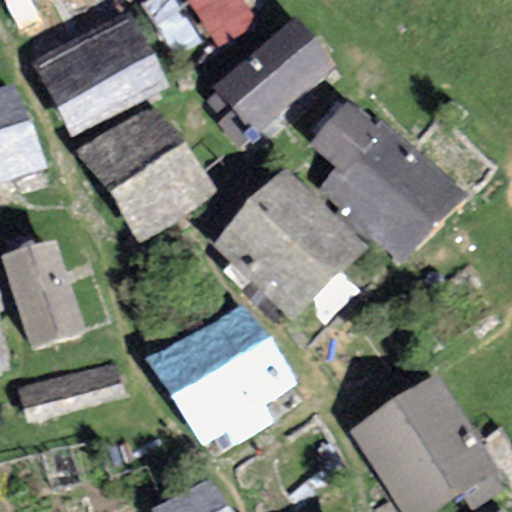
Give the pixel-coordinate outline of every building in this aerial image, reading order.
[(132,36),(59,75),(94,139),(167,101),(132,36)] [(356,91),(319,38),(227,101),(264,154),(356,91)] [(2,116),(0,116),(0,193),(24,186),(2,116)] [(236,215),(177,122),(104,168),(163,260),(236,215)] [(473,209),(374,122),(337,164),(363,186),(351,201),(424,265),(473,209)] [(385,272),(313,200),(246,267),(317,339),(385,272)] [(82,269),(34,282),(58,370),(106,357),(82,269)] [(15,293),(0,296),(0,399),(37,392),(15,293)] [(315,408),(264,323),(178,374),(230,459),(315,408)] [(134,376),(45,401),(53,431),(142,405),(134,376)] [(498,511),(511,504),(511,485),(461,398),(382,444),(421,511),(498,511)]
